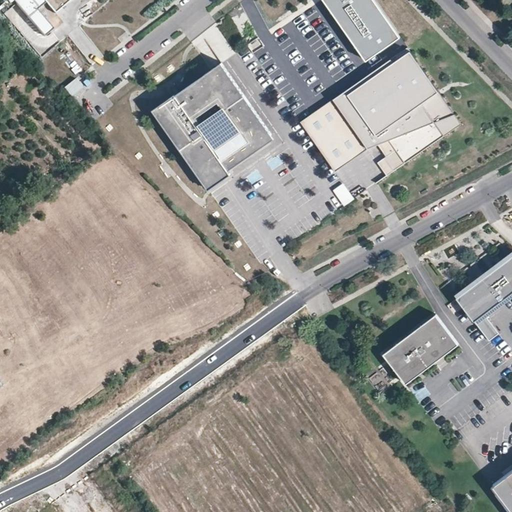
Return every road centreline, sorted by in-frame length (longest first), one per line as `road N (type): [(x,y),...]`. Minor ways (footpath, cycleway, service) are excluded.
road 1 (residential): [(57,475),(312,293)]
road 2 (residential): [(511,180),(312,293)]
road 3 (unknown): [(287,511),(181,385)]
road 4 (residential): [(203,0),(84,95)]
